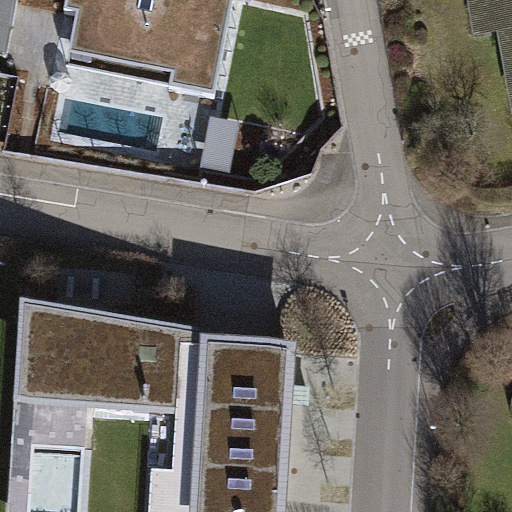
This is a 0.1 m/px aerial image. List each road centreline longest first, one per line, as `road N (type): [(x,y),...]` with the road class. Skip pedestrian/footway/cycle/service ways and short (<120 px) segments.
road 1 (residential): [(0,206),(391,277)]
road 2 (residential): [(391,277),(355,0)]
road 3 (residential): [(390,511),(391,277)]
road 4 (residential): [(391,277),(481,278),(511,269)]
